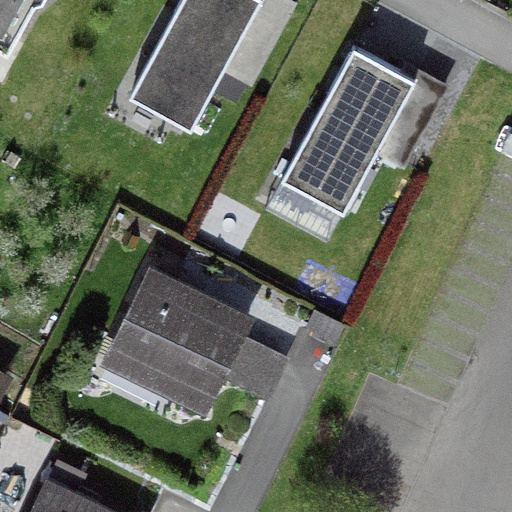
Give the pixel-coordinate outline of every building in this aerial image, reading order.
[(0,0),(0,31),(18,41),(36,8),(44,6),(46,0),(0,0)] [(262,0),(184,0),(131,98),(191,131),(262,0)] [(414,81),(355,49),(285,180),(343,211),(414,81)] [(169,373),(161,389),(201,409),(244,321),(195,297),(196,294),(174,284),(173,286),(147,273),(112,345),(169,373)] [(71,496),(70,498),(44,485),(30,511),(99,511),(92,508),(93,506),(71,496)]
